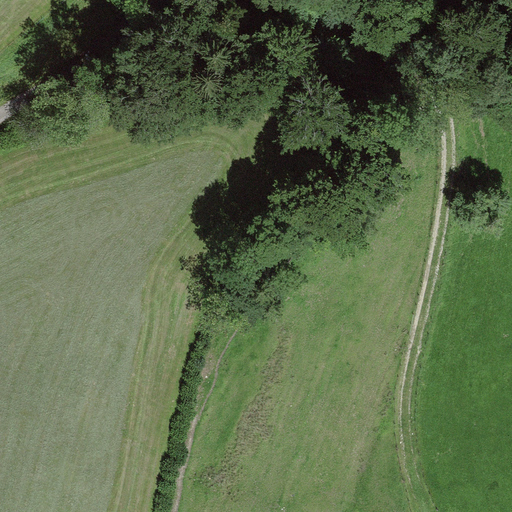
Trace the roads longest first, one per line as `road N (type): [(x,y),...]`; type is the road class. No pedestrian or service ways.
road 1 (track): [(241,0),(377,44),(429,78),(452,136),(405,385),(409,473),(428,511)]
road 2 (track): [(0,115),(173,0)]
